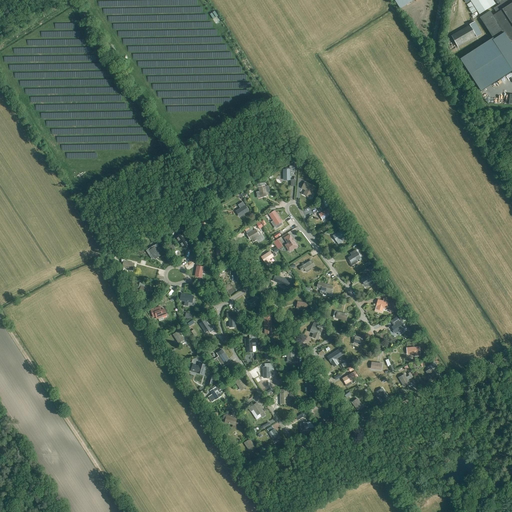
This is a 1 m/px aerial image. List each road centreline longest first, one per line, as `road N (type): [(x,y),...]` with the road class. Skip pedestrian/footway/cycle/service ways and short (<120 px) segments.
road 1 (track): [(210,203),(76,0)]
road 2 (track): [(0,313),(127,511)]
road 3 (residential): [(511,354),(354,424)]
road 4 (residential): [(219,307),(221,336),(283,428)]
road 5 (unclassified): [(240,473),(354,424)]
